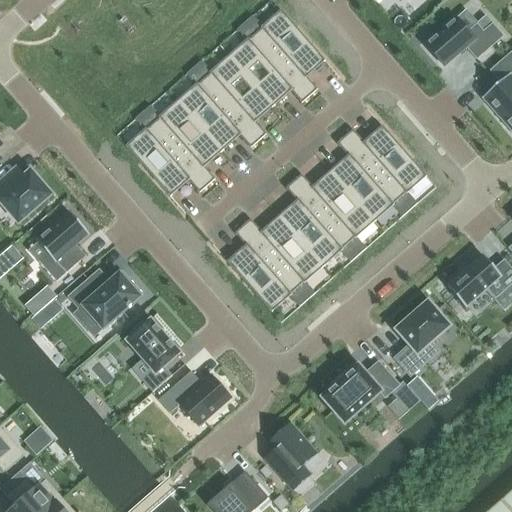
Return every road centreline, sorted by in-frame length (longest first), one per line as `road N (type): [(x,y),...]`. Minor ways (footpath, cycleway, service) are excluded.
road 1 (residential): [(273,390),(494,187)]
road 2 (residential): [(391,66),(168,262)]
road 3 (residential): [(168,262),(0,61)]
road 4 (residential): [(273,390),(168,262)]
road 5 (residential): [(494,187),(391,66)]
